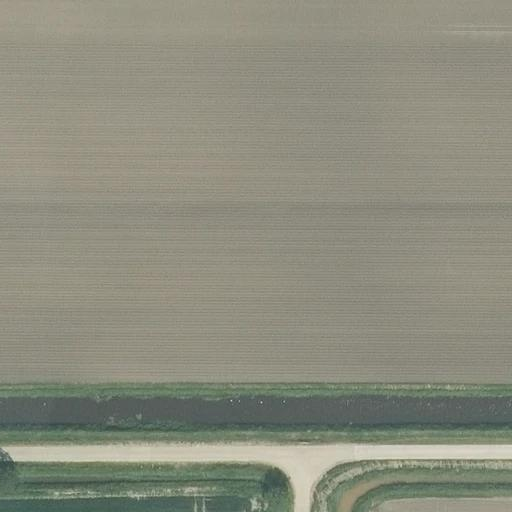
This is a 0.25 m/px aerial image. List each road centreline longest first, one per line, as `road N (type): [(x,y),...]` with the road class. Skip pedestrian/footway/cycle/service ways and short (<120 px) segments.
road 1 (unclassified): [(303,457),(0,456)]
road 2 (unclassified): [(303,457),(511,454)]
